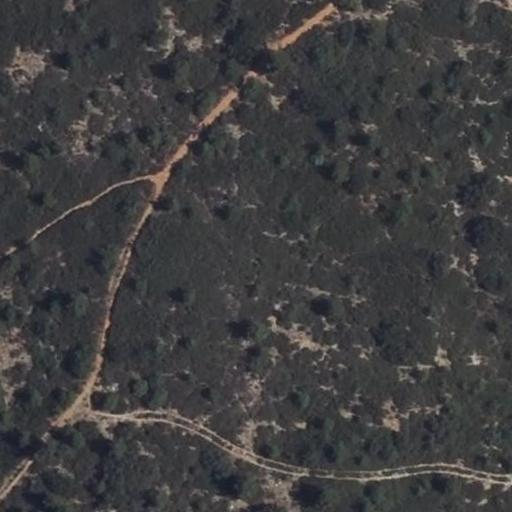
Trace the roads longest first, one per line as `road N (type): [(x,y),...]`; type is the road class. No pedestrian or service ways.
road 1 (track): [(84,400),(137,421),(167,415),(221,433),(266,461),(370,480),(467,471),(511,480)]
road 2 (track): [(0,495),(84,400),(108,304),(163,176)]
road 3 (track): [(163,176),(188,138),(334,0)]
